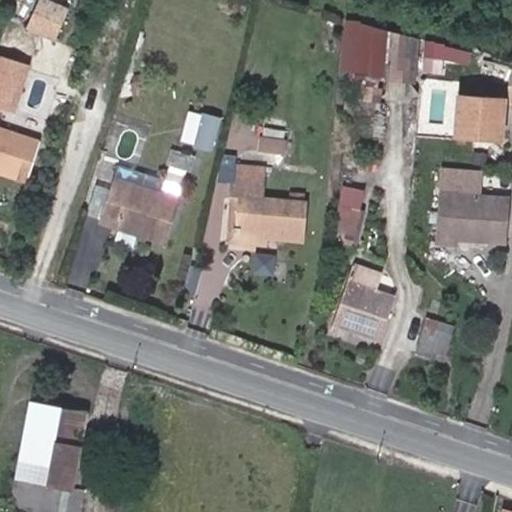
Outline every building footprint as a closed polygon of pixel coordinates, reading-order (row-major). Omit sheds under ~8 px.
[(69,7),(52,0),(40,0),(28,27),(56,39),(69,7)] [(404,78),(409,36),(347,19),(342,70),(404,78)] [(472,62),(473,44),(427,40),(424,69),(446,71),(447,59),(472,62)] [(44,140),(0,124),(0,121),(6,106),(18,110),(35,63),(1,51),(0,54),(0,167),(30,179),(44,140)] [(493,77),(494,59),(487,57),(485,76),(493,77)] [(145,73),(131,76),(132,83),(146,81),(145,73)] [(146,81),(132,83),(134,94),(148,91),(146,81)] [(381,90),(361,88),(358,108),(378,110),(381,90)] [(457,130),(502,133),(505,95),(460,92),(457,130)] [(189,108),(184,141),(217,147),(223,113),(189,108)] [(263,127),(283,129),(284,119),(264,117),(263,127)] [(260,126),(258,142),(283,144),(285,129),(283,129),(263,127),(260,126)] [(155,189),(109,175),(108,180),(97,211),(95,220),(158,240),(172,195),(170,194),(183,153),(164,148),(159,161),(165,163),(163,169),(161,168),(155,189)] [(232,226),(265,230),(296,234),(301,193),(262,189),(266,156),(236,152),(234,169),(224,168),(223,184),(236,186),(232,226)] [(446,170),(445,190),(477,193),(479,173),(446,170)] [(108,180),(91,175),(81,205),(97,211),(108,180)] [(263,244),(265,230),(232,226),(236,186),(223,184),(216,238),(263,244)] [(445,190),(442,190),(438,244),(459,246),(460,242),(509,246),(511,204),(511,194),(477,193),(445,190)] [(359,211),(339,206),(329,243),(351,248),(359,211)] [(358,265),(338,323),(384,339),(398,295),(382,290),(387,275),(358,265)] [(449,360),(453,322),(432,316),(420,351),(449,360)] [(18,480),(11,511),(82,511),(93,447),(78,444),(84,410),(31,401),(18,480)]
